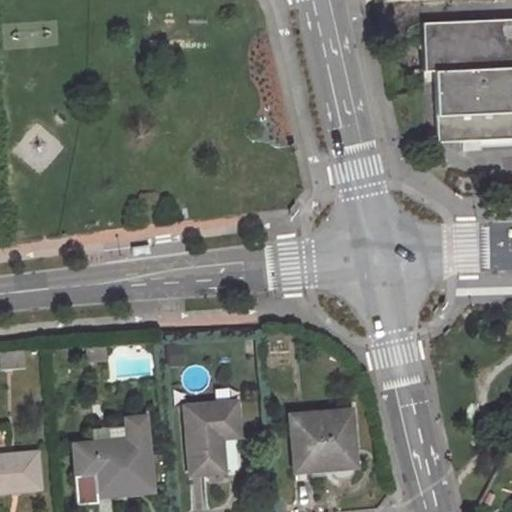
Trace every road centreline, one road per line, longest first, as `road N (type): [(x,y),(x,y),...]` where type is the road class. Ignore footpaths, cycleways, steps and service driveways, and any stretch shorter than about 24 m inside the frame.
road 1 (unclassified): [(0,295),(376,259)]
road 2 (secondary): [(376,259),(320,0)]
road 3 (secondary): [(433,511),(376,259)]
road 4 (unclassified): [(376,259),(511,250)]
